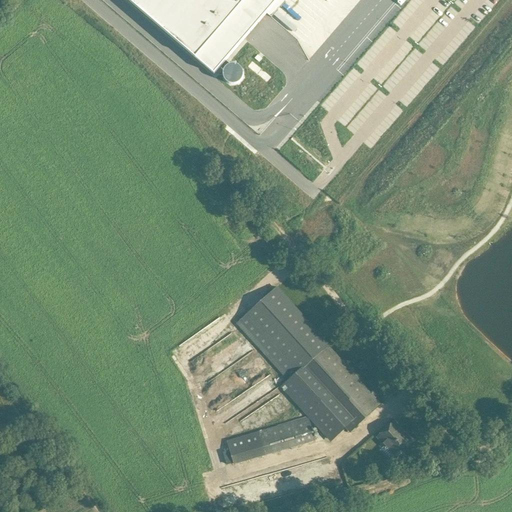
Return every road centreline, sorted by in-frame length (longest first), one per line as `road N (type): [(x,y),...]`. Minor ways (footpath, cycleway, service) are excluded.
road 1 (unclassified): [(89,0),(316,193)]
road 2 (track): [(467,457),(297,511)]
road 3 (track): [(0,379),(103,511)]
